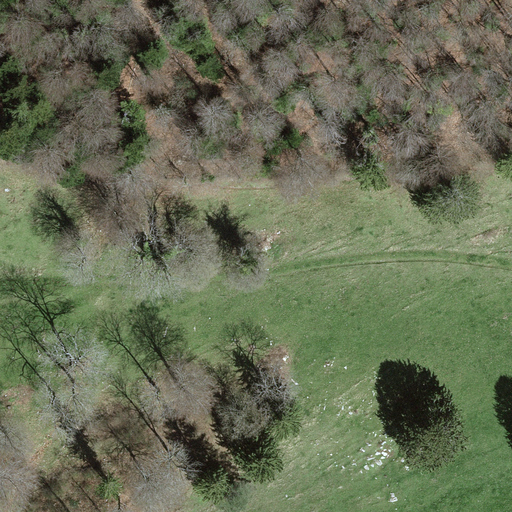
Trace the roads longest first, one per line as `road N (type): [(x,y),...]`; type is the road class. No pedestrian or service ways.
road 1 (track): [(319,0),(249,54),(167,153),(132,236),(98,364),(33,478),(4,511)]
road 2 (track): [(511,270),(413,259),(118,280)]
